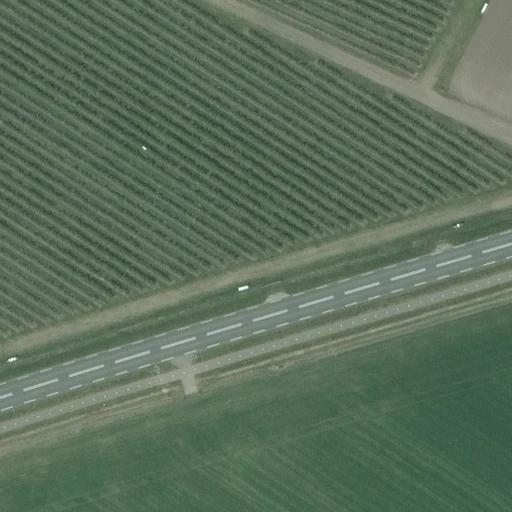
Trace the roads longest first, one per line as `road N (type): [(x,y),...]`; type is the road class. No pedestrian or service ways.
road 1 (tertiary): [(0,399),(511,246)]
road 2 (track): [(221,0),(511,137)]
